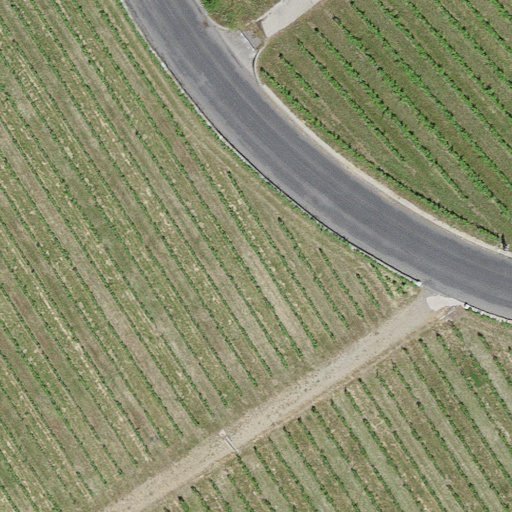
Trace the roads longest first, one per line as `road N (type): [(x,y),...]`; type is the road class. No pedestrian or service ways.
road 1 (tertiary): [(159,0),(221,94),(322,192),(430,257),(511,289)]
road 2 (unknown): [(450,266),(420,312),(110,511)]
road 3 (track): [(303,0),(207,73)]
